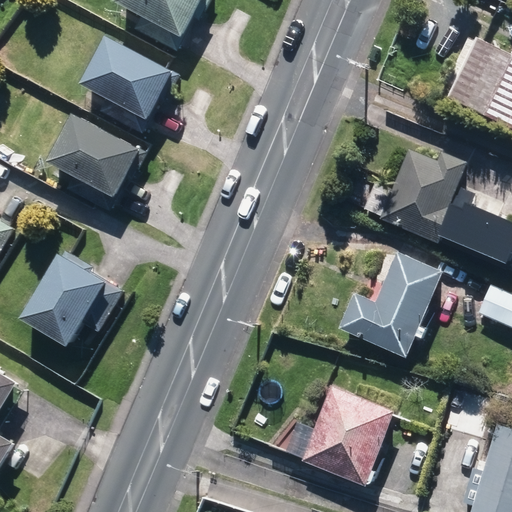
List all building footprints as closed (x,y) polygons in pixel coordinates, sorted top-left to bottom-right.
[(137,31),(177,52),(198,12),(205,16),(214,0),(116,0),(115,3),(144,19),(137,31)] [(102,113),(142,134),(165,92),(172,95),(181,78),(108,39),(82,86),(108,101),(102,113)] [(511,57),(476,41),(447,100),(511,130),(511,57)] [(69,190),(110,213),(135,166),(140,169),(148,155),(75,117),(49,165),(75,178),(69,190)] [(381,220),(442,246),(456,212),(449,209),(467,165),(442,154),(437,163),(410,152),(381,220)] [(511,180),(497,216),(511,223),(511,180)] [(0,253),(13,231),(0,223),(0,253)] [(24,324),(69,350),(83,326),(98,335),(123,294),(91,275),(93,271),(65,254),(24,324)] [(339,332),(407,360),(417,339),(422,341),(426,331),(421,329),(444,274),(397,255),(376,304),(355,295),(339,332)] [(478,314),(511,329),(511,295),(490,286),(478,314)] [(304,463),(366,488),(395,412),(333,388),(304,463)] [(440,430),(481,441),(492,401),(451,390),(440,430)] [(471,511),(511,511),(511,431),(497,427),(471,511)]
